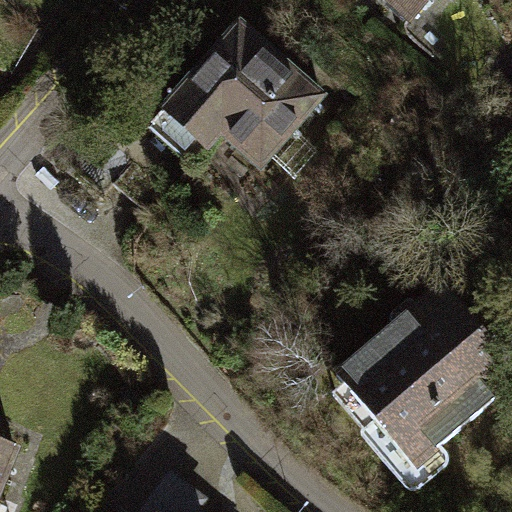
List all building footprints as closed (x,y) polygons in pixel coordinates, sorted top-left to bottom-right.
[(386,0),(415,25),(436,0),(386,0)] [(323,96),(239,24),(153,124),(197,162),(221,133),(262,168),(323,96)] [(471,316),(444,284),(338,374),(347,383),(333,395),(365,432),(377,422),(416,467),(511,385),(511,384),(482,350),(498,336),(477,311),(471,316)] [(0,443),(0,488),(16,450),(0,443)] [(194,511),(203,499),(170,475),(142,511),(194,511)]
